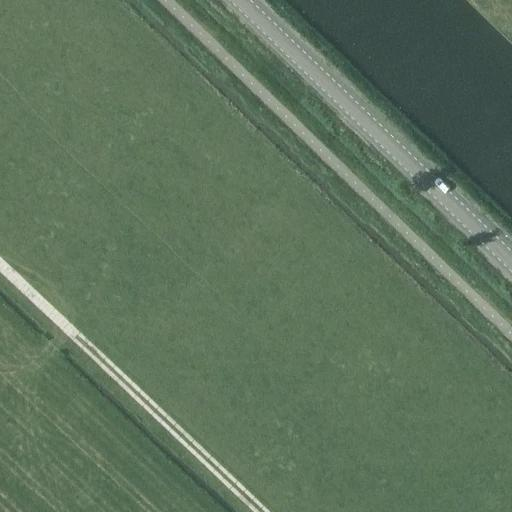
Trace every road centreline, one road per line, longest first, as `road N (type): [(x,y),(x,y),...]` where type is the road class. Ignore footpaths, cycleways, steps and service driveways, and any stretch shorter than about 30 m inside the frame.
road 1 (secondary): [(240,0),(511,263)]
road 2 (track): [(259,511),(0,264)]
